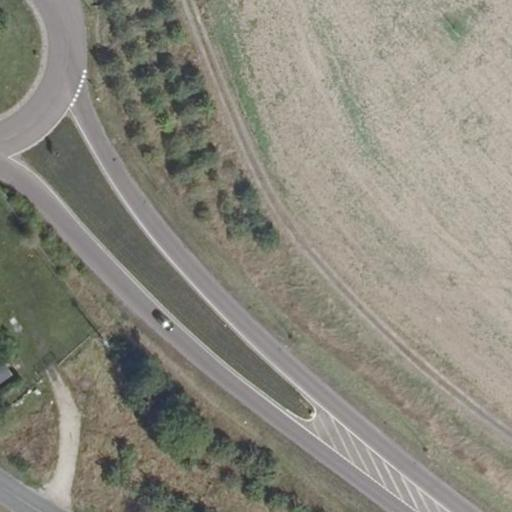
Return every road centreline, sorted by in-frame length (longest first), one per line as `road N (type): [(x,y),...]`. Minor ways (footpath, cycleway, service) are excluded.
road 1 (primary): [(465,511),(324,395),(165,241),(66,77)]
road 2 (track): [(184,0),(270,186),(305,235),(399,334),(511,420)]
road 3 (primary): [(0,165),(196,354),(397,511)]
